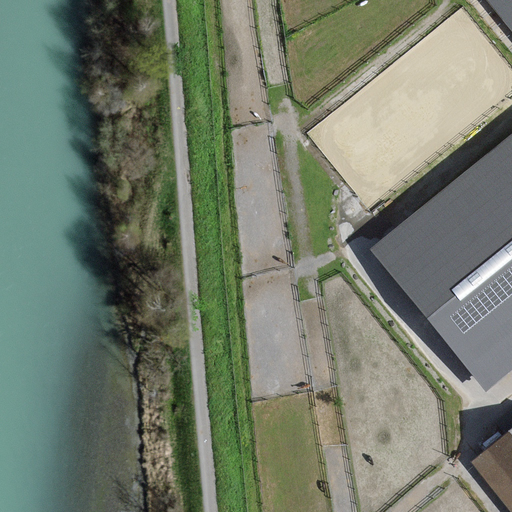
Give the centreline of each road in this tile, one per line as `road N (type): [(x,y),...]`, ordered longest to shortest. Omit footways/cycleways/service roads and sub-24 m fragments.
road 1 (track): [(273,0),(323,378)]
road 2 (track): [(449,0),(289,134)]
